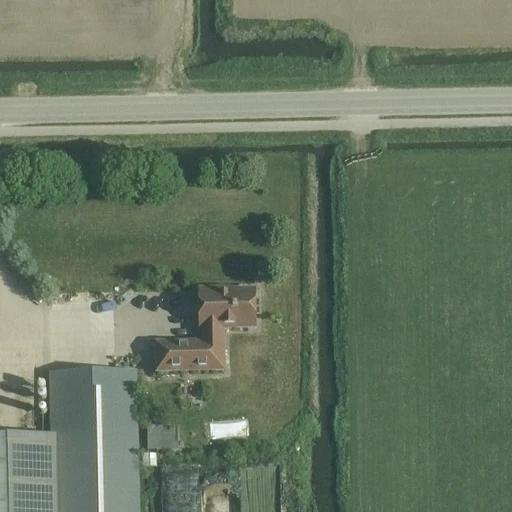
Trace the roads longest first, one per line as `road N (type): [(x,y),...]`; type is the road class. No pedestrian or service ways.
road 1 (tertiary): [(511,100),(0,111)]
road 2 (track): [(351,511),(347,208),(360,153),(360,103)]
road 3 (track): [(92,374),(96,511)]
